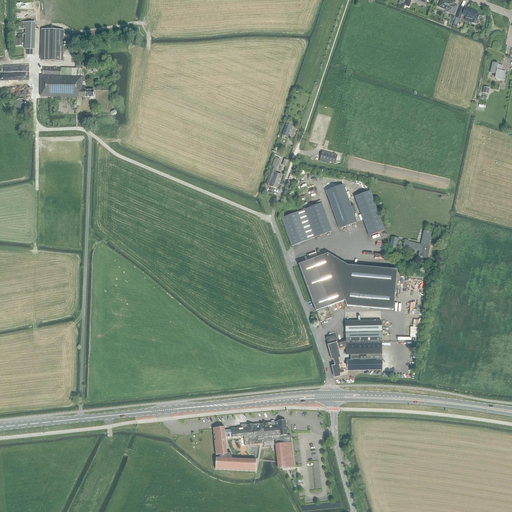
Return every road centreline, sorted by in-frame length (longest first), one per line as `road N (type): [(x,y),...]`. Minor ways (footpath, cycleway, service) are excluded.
road 1 (unclassified): [(331,392),(272,221),(288,168)]
road 2 (primary): [(0,427),(194,407)]
road 3 (primary): [(511,409),(331,392)]
road 4 (primary): [(332,400),(511,415)]
road 5 (track): [(345,0),(288,168)]
road 6 (primary): [(194,407),(332,400)]
road 7 (primary): [(331,392),(194,407)]
